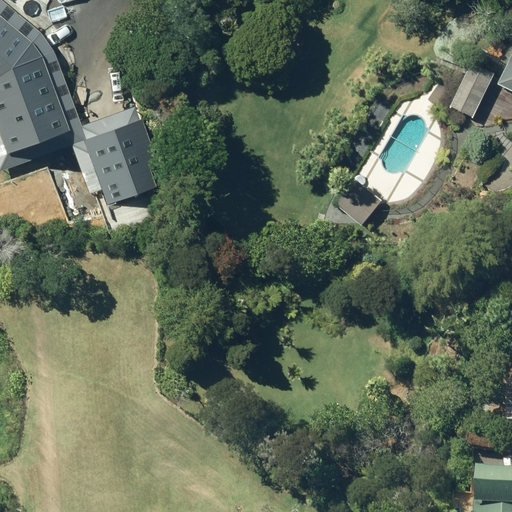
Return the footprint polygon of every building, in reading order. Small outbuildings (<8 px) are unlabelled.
[(0,13),(0,123),(9,150),(70,129),(44,56),(34,42),(0,13)] [(511,60),(501,83),(511,87),(511,60)] [(87,139),(109,201),(155,185),(149,166),(158,163),(142,119),(87,139)] [(336,203),(363,225),(384,198),(357,176),(336,203)] [(477,504),(476,511),(511,511),(511,470),(485,469),(484,504),(477,504)]
